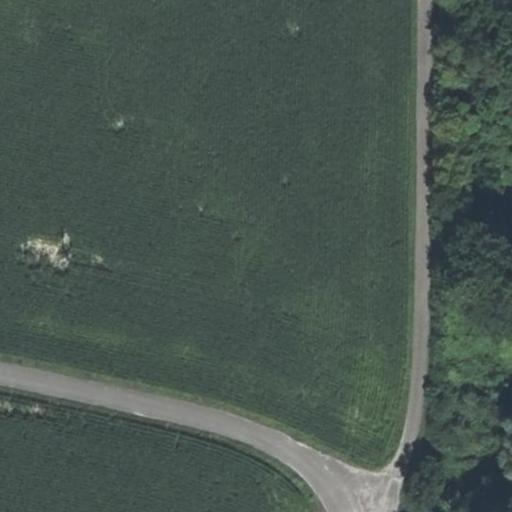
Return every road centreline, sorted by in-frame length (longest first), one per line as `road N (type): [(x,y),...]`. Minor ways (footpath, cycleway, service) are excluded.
road 1 (track): [(426,0),(429,229),(416,409),(387,496),(355,511)]
road 2 (track): [(346,511),(311,461),(251,429),(0,369)]
